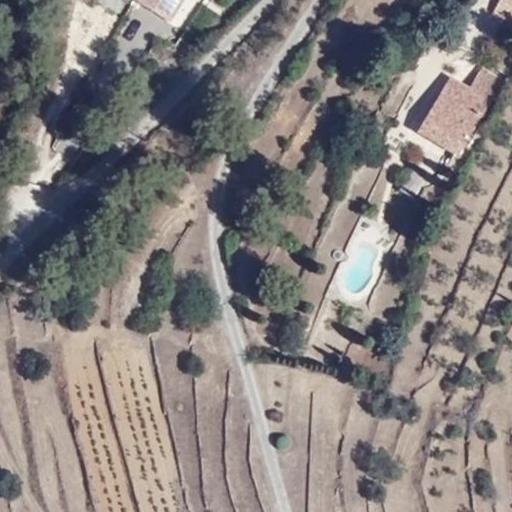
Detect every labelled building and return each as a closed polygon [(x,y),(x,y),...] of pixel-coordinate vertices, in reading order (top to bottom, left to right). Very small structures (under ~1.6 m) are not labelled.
[(97,0),(96,4),(120,13),(125,0),(97,0)] [(166,29),(183,0),(141,0),(136,10),(166,29)] [(511,0),(496,0),(491,12),(511,22),(511,0)] [(508,90),(482,76),(478,83),(505,96),(508,90)] [(468,161),(505,96),(478,83),(471,93),(453,83),(422,137),(468,161)] [(416,198),(426,173),(409,166),(399,191),(416,198)] [(441,198),(448,182),(433,174),(426,192),(441,198)]
